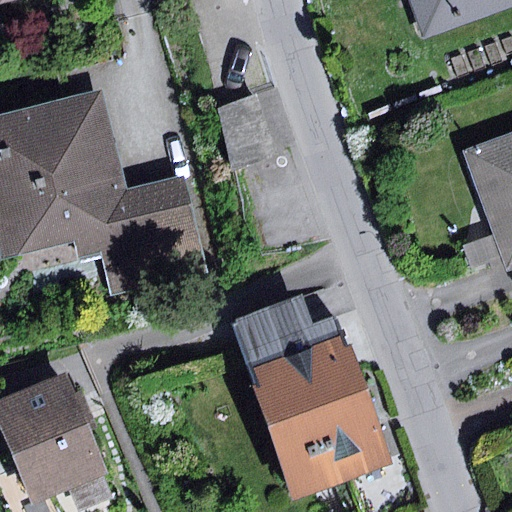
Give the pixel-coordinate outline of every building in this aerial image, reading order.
[(511,0),(410,0),(425,38),(511,5),(511,0)] [(101,91),(0,115),(0,240),(5,260),(73,243),(79,264),(101,259),(126,190),(101,91)] [(256,94),(218,110),(229,171),(279,157),(256,94)] [(511,134),(465,151),(507,271),(511,269),(511,134)] [(184,175),(126,190),(101,259),(110,299),(212,273),(184,175)] [(229,324),(247,374),(346,338),(338,318),(314,326),(303,297),(229,324)] [(346,338),(247,374),(294,501),(393,465),(346,338)] [(69,373),(0,400),(0,423),(33,503),(69,488),(103,474),(109,472),(69,373)] [(103,474),(69,488),(77,511),(82,511),(113,501),(103,474)]
